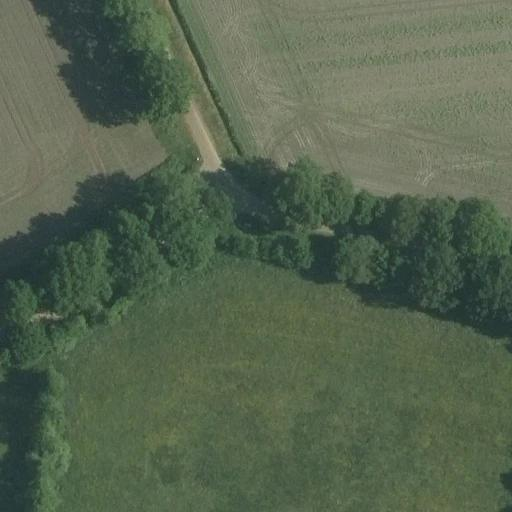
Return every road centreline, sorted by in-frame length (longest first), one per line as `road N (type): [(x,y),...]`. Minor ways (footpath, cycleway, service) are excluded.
road 1 (unclassified): [(215,167),(254,203),(292,216),(511,266)]
road 2 (track): [(0,334),(63,313),(240,193)]
road 3 (unclassified): [(215,167),(140,0)]
